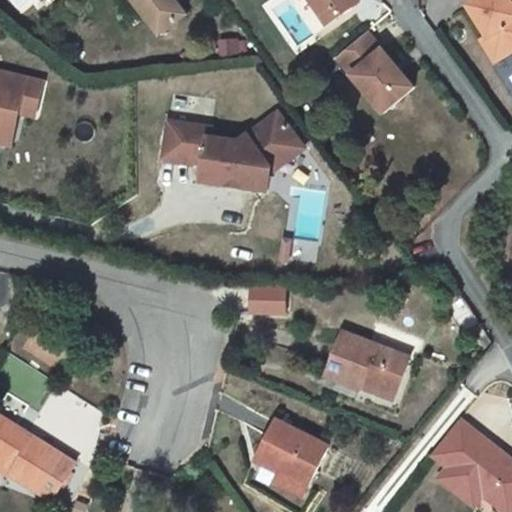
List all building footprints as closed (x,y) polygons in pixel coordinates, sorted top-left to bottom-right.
[(188,15),(176,0),(135,0),(162,34),(188,15)] [(310,0),(327,25),(336,19),(322,0),(310,0)] [(322,0),(336,19),(361,2),(358,0),(322,0)] [(511,51),(511,1),(511,0),(473,0),(474,1),(469,5),(489,37),(496,49),(511,52),(511,51)] [(383,49),(368,31),(348,49),(363,67),(383,49)] [(496,61),(511,52),(496,49),(489,37),(483,40),(496,61)] [(415,87),(383,49),(363,67),(348,49),(338,58),(385,113),(415,87)] [(36,115),(43,83),(2,72),(0,79),(0,127),(15,131),(20,111),(36,115)] [(211,120),(214,102),(176,96),(174,114),(211,120)] [(243,187),(256,189),(272,178),(273,169),(267,161),(297,138),(279,113),(240,142),(212,137),(213,130),(173,124),(168,158),(207,164),(207,167),(218,183),(231,185),(231,181),(244,183),(243,187)] [(0,141),(11,144),(15,131),(0,127),(0,141)] [(303,147),(297,138),(267,161),(273,169),(303,147)] [(204,181),(218,183),(207,167),(204,181)] [(256,189),(270,191),(272,178),(256,189)] [(252,285),(252,315),(288,315),(288,285),(252,285)] [(411,357),(344,331),(326,377),(360,390),(361,388),(364,380),(397,393),(411,357)] [(364,380),(361,388),(394,400),(397,393),(364,380)] [(73,484),(110,414),(56,386),(40,415),(26,408),(20,420),(51,436),(55,427),(72,436),(65,450),(82,459),(69,482),(73,484)] [(76,463),(0,416),(0,469),(11,476),(13,473),(54,498),(76,463)] [(511,511),(511,460),(460,419),(432,455),(448,467),(439,479),(464,498),(473,486),(484,495),(504,511),(511,511)] [(329,447),(276,420),(256,460),(281,472),(285,475),(280,485),(303,497),(308,486),(310,486),(329,447)] [(275,483),(280,485),(285,475),(281,472),(275,483)] [(473,486),(464,498),(475,506),(484,495),(473,486)]
